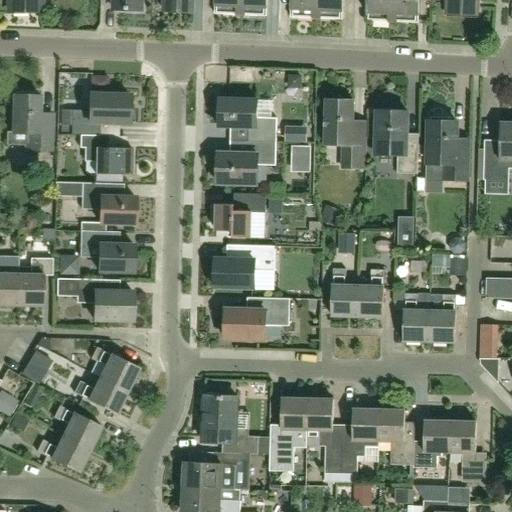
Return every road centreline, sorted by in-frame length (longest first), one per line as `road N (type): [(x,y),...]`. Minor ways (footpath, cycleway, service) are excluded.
road 1 (residential): [(511,68),(178,53)]
road 2 (residential): [(180,366),(170,334),(178,53)]
road 3 (residential): [(471,371),(180,366)]
road 4 (residential): [(178,53),(0,46)]
road 5 (residential): [(144,504),(148,457),(172,410),(180,366)]
road 6 (residential): [(471,371),(475,237)]
